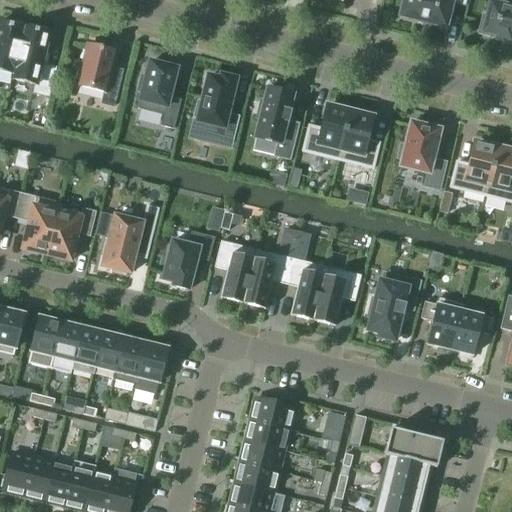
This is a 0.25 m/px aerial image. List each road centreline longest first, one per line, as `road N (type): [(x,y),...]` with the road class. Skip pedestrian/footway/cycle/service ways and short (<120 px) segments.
road 1 (residential): [(511,99),(100,0)]
road 2 (residential): [(221,348),(489,410)]
road 3 (residential): [(0,269),(193,315),(221,348)]
road 4 (residential): [(221,348),(178,511)]
